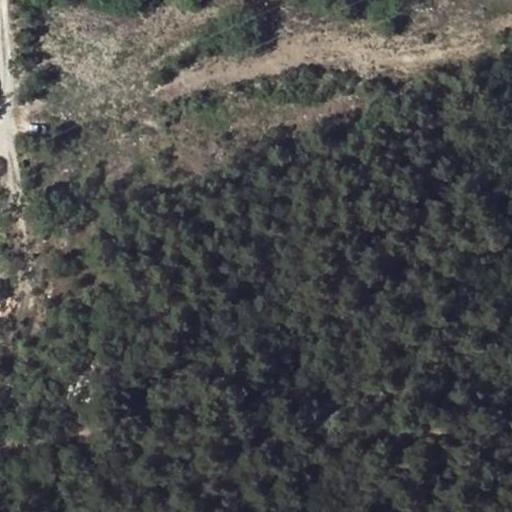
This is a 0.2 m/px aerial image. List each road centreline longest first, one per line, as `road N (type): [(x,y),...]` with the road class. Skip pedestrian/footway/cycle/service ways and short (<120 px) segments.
road 1 (track): [(9,160),(23,286),(0,368)]
road 2 (residential): [(0,4),(9,160)]
